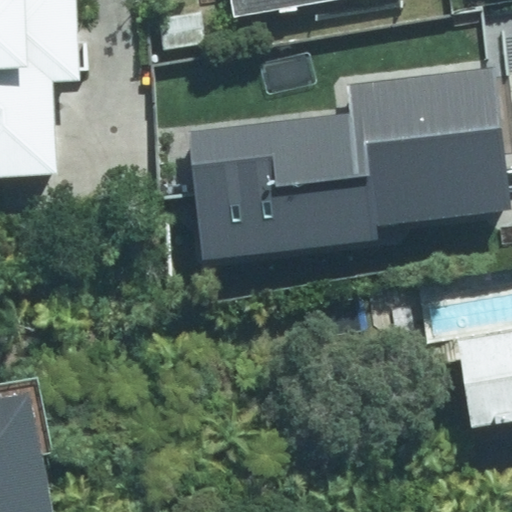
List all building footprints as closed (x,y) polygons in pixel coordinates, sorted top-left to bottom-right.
[(83,0),(0,0),(0,168),(73,164),(67,71),(88,70),(83,0)] [(243,0),(245,12),(311,0),(243,0)] [(190,135),(206,263),(385,240),(384,230),(511,214),(511,201),(494,63),(341,82),(346,115),(190,135)] [(511,332),(480,338),(493,417),(511,413),(511,332)] [(72,511),(51,385),(0,393),(0,511),(72,511)]
